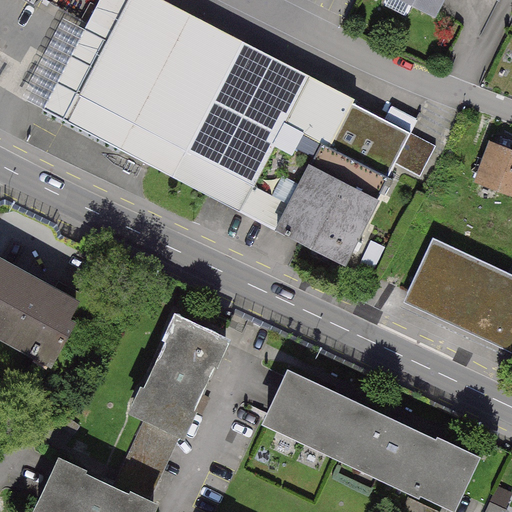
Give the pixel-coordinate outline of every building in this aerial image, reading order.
[(422,132),(165,0),(103,0),(45,113),(351,270),(422,132)] [(398,0),(439,21),(450,0),(398,0)] [(511,153),(489,145),(474,187),(511,200),(511,153)] [(511,275),(437,239),(409,297),(511,346),(511,275)] [(0,340),(46,367),(82,303),(0,257),(0,340)] [(182,444),(232,341),(173,313),(123,415),(182,444)] [(353,397),(289,368),(263,426),(326,455),(353,397)] [(416,426),(353,397),(326,455),(390,484),(416,426)] [(453,511),(480,455),(416,426),(390,484),(451,511),(453,511)] [(30,511),(156,511),(161,504),(55,456),(30,511)] [(511,487),(497,483),(487,511),(509,511),(511,508),(511,487)]
